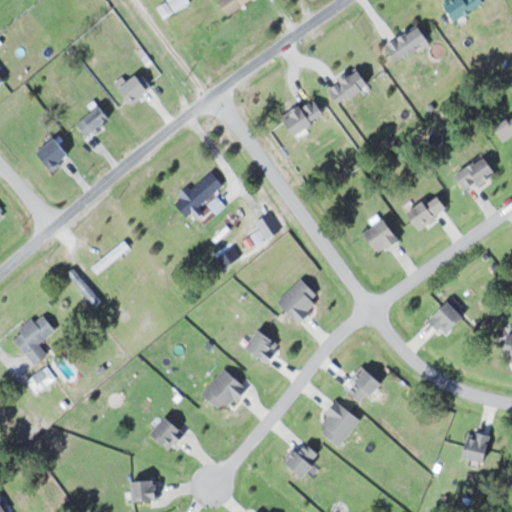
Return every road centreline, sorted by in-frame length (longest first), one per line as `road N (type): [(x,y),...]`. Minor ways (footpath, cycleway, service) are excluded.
road 1 (residential): [(511,404),(461,392),(411,360),(216,92)]
road 2 (residential): [(0,273),(180,118),(343,0)]
road 3 (residential): [(210,487),(331,336),(371,307)]
road 4 (residential): [(371,307),(511,204)]
